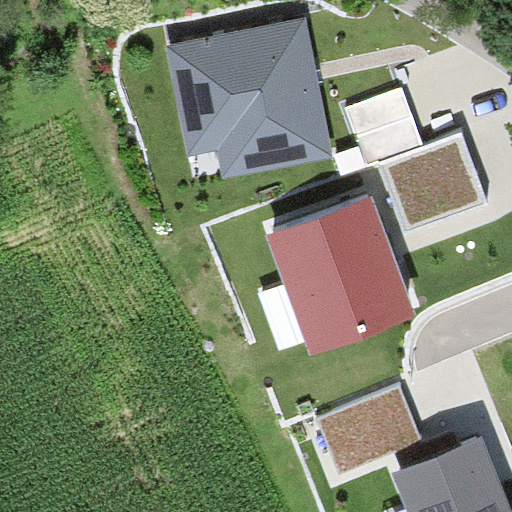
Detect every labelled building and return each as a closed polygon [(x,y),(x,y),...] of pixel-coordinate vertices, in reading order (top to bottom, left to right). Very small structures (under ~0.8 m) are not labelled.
[(303,17),(168,44),(189,149),(225,142),(230,169),(329,149),(303,17)] [(354,101),(370,159),(428,144),(412,86),(354,101)] [(385,165),(408,225),(492,194),(469,134),(385,165)] [(277,234),(313,331),(409,295),(372,198),(277,234)] [(349,470),(425,434),(399,380),(323,416),(349,470)] [(398,465),(417,511),(511,511),(511,505),(481,431),(398,465)]
